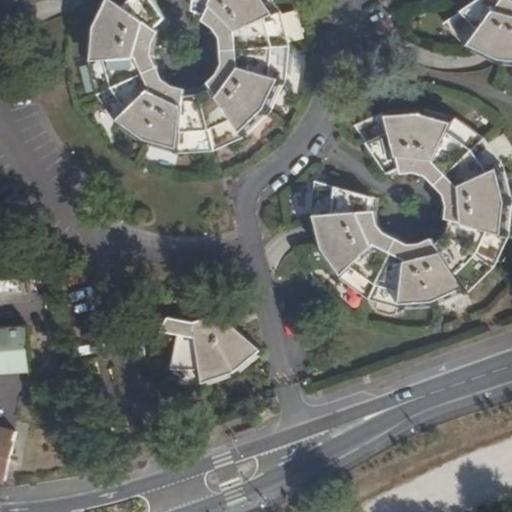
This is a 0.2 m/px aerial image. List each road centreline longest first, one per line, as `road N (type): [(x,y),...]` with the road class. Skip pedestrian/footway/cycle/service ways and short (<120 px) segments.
road 1 (residential): [(253,250),(247,190),(316,124),(333,83),(344,0)]
road 2 (tertiary): [(192,511),(291,472),(416,399)]
road 3 (residential): [(102,240),(167,479)]
road 4 (residential): [(302,432),(253,250)]
road 5 (residential): [(102,240),(185,257),(253,250)]
road 6 (tertiary): [(167,479),(20,511)]
road 7 (residential): [(0,132),(39,185),(102,240)]
road 8 (tertiary): [(302,432),(167,479)]
